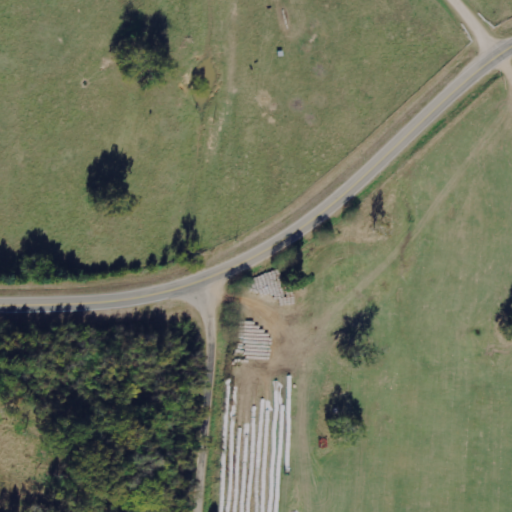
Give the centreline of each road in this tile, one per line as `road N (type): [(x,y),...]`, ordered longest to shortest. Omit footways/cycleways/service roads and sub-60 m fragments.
road 1 (tertiary): [(0,305),(182,289),(242,263),(350,189),(511,46)]
road 2 (residential): [(76,511),(211,285),(204,280)]
